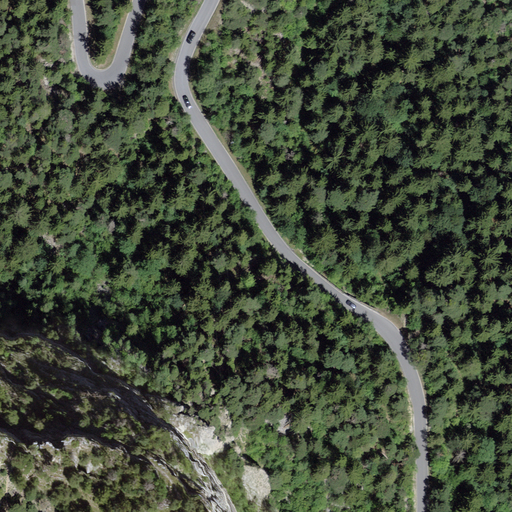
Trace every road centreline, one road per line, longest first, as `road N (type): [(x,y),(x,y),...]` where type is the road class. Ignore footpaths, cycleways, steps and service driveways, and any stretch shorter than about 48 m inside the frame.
road 1 (tertiary): [(421,511),(418,407),(398,345),(277,242),(182,91),(182,61),(212,0)]
road 2 (tertiary): [(140,0),(113,75),(97,80),(84,69),(76,0)]
